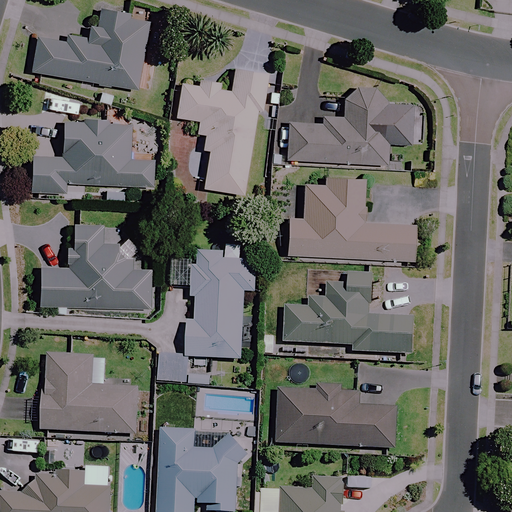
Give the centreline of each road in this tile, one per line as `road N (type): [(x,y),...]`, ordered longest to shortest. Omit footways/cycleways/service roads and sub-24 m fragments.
road 1 (residential): [(481,57),(451,511)]
road 2 (residential): [(265,0),(481,57)]
